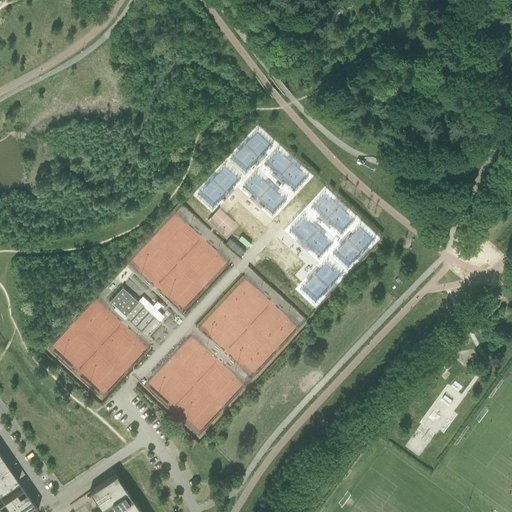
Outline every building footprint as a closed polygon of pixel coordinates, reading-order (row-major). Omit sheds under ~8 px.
[(209,218),(227,236),(238,224),(219,207),(209,218)] [(254,223),(238,240),(254,256),(252,258),(283,286),(303,265),(272,236),(270,238),(254,223)] [(123,287),(111,301),(125,314),(136,303),(138,301),(123,287)] [(486,318),(499,305),(493,299),(481,312),(486,318)] [(136,303),(125,314),(147,335),(159,321),(154,316),(144,307),(142,305),(140,306),(136,303)] [(0,474),(10,468),(1,456),(0,456),(0,474)] [(0,493),(19,481),(10,468),(0,474),(0,493)] [(95,501),(121,483),(115,474),(89,492),(89,493),(94,490),(97,494),(93,497),(95,501)] [(105,506),(127,491),(121,483),(95,501),(97,504),(102,501),(105,506)] [(9,496),(17,507),(30,498),(23,487),(9,496)] [(127,491),(105,506),(108,511),(106,511),(113,511),(133,499),(127,491)] [(3,500),(11,511),(20,511),(17,507),(9,496),(3,500)] [(34,511),(38,509),(30,498),(17,507),(20,511),(34,511)] [(133,499),(113,511),(131,511),(138,507),(133,499)] [(11,511),(3,500),(0,502),(0,508),(2,511),(11,511)]
